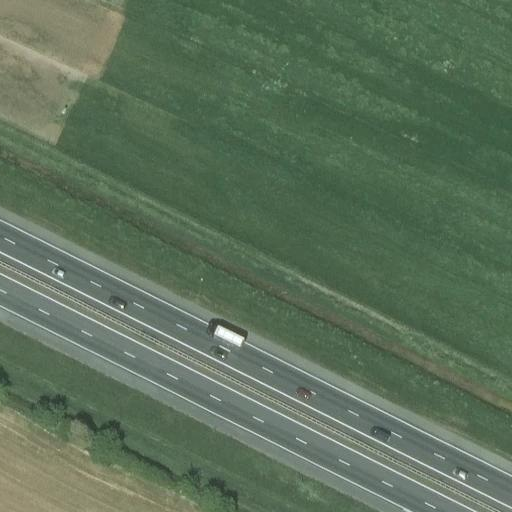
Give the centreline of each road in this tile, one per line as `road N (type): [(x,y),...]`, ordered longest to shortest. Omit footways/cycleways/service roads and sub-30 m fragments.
road 1 (motorway): [(511,495),(0,238)]
road 2 (motorway): [(0,291),(441,511)]
